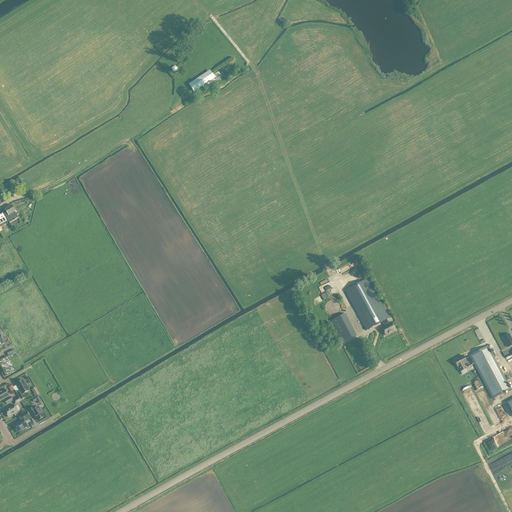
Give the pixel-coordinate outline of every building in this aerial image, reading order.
[(210,72),(193,83),(197,88),(204,83),(205,85),(209,82),(208,80),(214,77),(210,72)] [(15,212),(11,205),(4,208),(5,209),(2,211),(9,223),(18,218),(15,212)] [(382,322),(387,319),(389,318),(368,278),(345,290),(366,330),(382,322)] [(322,294),(332,288),(329,282),(318,288),(322,294)] [(318,304),(323,300),(319,296),(314,300),(318,304)] [(345,313),(331,321),(343,343),(357,335),(345,313)] [(389,323),(384,326),(381,327),(385,335),(395,330),(390,322),(389,323)] [(502,337),(508,347),(511,344),(511,339),(509,333),(502,337)] [(467,368),(464,364),(467,363),(468,366),(474,363),(492,399),(510,389),(488,345),(469,355),(470,356),(464,359),(463,355),(454,360),(458,367),(460,372),(467,368)] [(7,356),(0,360),(0,364),(1,367),(2,366),(4,371),(6,376),(15,371),(13,366),(9,368),(6,363),(10,361),(7,356)] [(508,378),(511,375),(511,373),(508,368),(503,371),(508,378)] [(23,380),(16,384),(20,391),(17,393),(20,400),(24,397),(22,394),(29,390),(28,389),(29,389),(27,385),(26,385),(23,380)] [(5,389),(0,391),(0,401),(9,396),(5,389)] [(9,416),(10,417),(12,415),(17,411),(13,405),(4,410),(8,417),(9,416)] [(44,417),(38,407),(34,409),(33,407),(28,410),(31,416),(34,414),(37,421),(44,417)] [(19,416),(21,420),(13,425),(17,432),(28,426),(25,421),(31,418),(28,411),(19,416)] [(511,470),(494,477),(498,486),(511,480),(511,470)]
